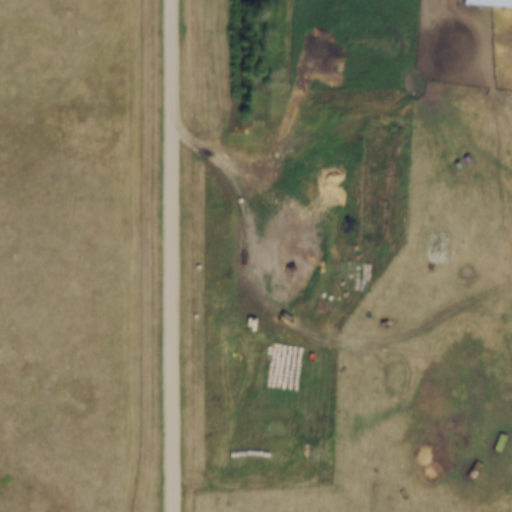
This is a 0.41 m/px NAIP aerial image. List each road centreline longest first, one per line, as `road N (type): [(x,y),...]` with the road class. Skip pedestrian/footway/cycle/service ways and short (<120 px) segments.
road 1 (residential): [(173,0),(175,511)]
road 2 (track): [(285,0),(280,129),(260,145),(231,150),(173,147)]
